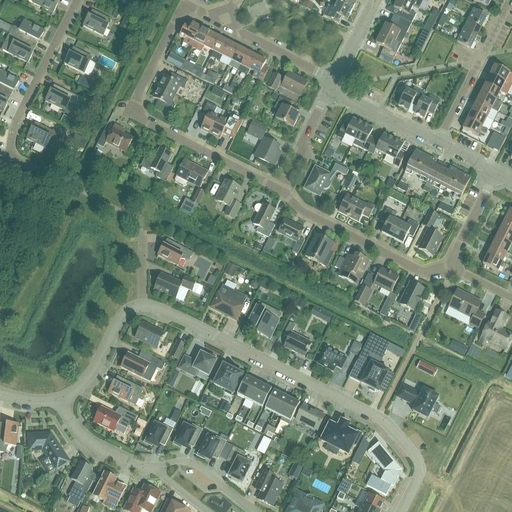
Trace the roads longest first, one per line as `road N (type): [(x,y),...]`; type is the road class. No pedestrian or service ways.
road 1 (residential): [(272,187),(135,117),(133,102),(182,6),(220,25)]
road 2 (residential): [(144,308),(381,420),(415,456)]
road 3 (residential): [(452,271),(419,271),(298,213),(272,187)]
road 4 (residential): [(14,159),(8,148),(78,0)]
road 5 (residential): [(438,144),(511,0)]
road 6 (residential): [(64,406),(93,377),(128,317),(144,308)]
road 7 (residential): [(220,25),(330,83)]
road 8 (residential): [(438,144),(330,83)]
road 9 (residential): [(159,471),(92,446),(64,406)]
